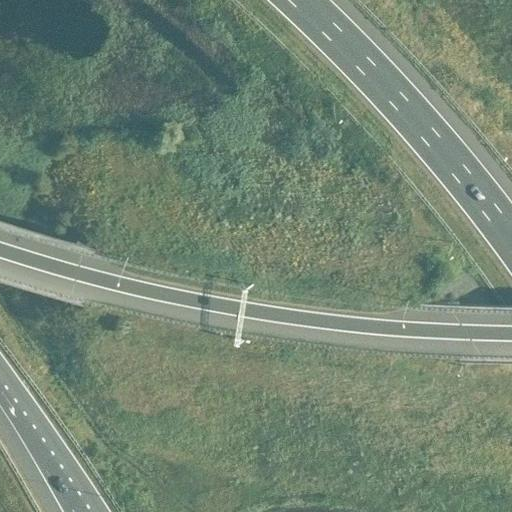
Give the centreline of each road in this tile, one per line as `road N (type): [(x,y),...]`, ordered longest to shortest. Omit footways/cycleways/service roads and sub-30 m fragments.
road 1 (motorway): [(0,238),(241,301),(511,321)]
road 2 (motorway): [(511,234),(426,129),(296,0)]
road 3 (motorway): [(0,381),(81,511)]
